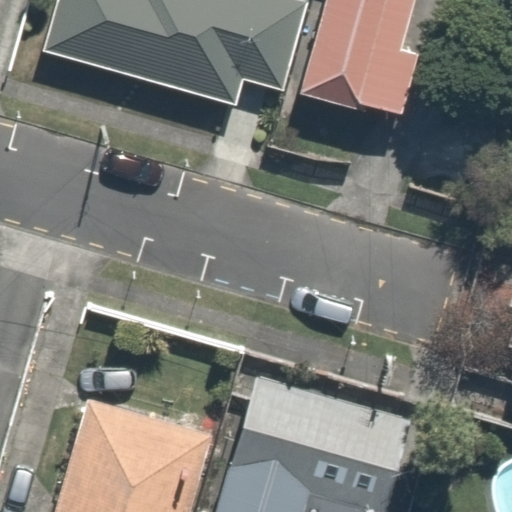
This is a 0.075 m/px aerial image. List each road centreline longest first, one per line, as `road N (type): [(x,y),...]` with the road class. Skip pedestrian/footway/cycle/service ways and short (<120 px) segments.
road 1 (residential): [(402,282),(45,183)]
road 2 (residential): [(45,183),(0,325)]
